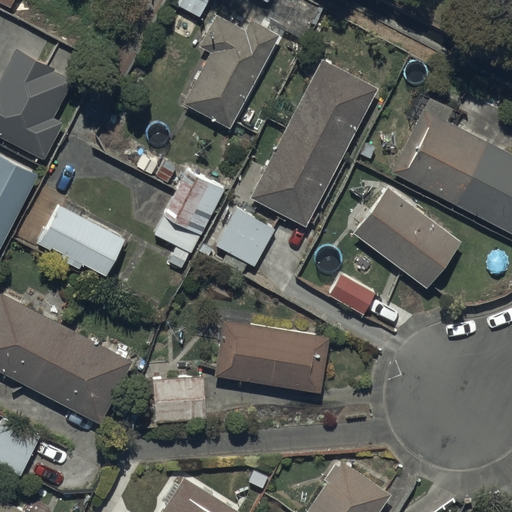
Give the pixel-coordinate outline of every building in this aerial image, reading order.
[(322,4),(314,0),(271,0),(264,15),(305,36),(309,29),(319,33),(327,16),(318,12),(322,4)] [(244,21),(213,4),(194,39),(205,46),(179,94),(184,97),(181,102),(195,109),(198,102),(227,117),(275,26),(248,12),(244,21)] [(0,132),(42,153),(61,116),(52,112),(73,70),(15,40),(0,69),(0,132)] [(374,80),(319,52),(248,190),(303,218),(374,80)] [(511,146),(421,100),(389,163),(511,224),(511,146)] [(0,234),(37,165),(0,145),(0,234)] [(221,181),(185,163),(153,227),(176,239),(167,256),(180,262),(221,181)] [(459,234),(385,178),(350,223),(424,279),(459,234)] [(122,229),(58,198),(41,234),(60,243),(57,251),(76,260),(78,256),(104,269),(122,229)] [(273,222),(234,202),(214,240),(252,261),(273,222)] [(374,287),(340,268),(329,288),(362,307),(374,287)] [(132,351),(0,285),(0,361),(102,412),(132,351)] [(328,329),(221,313),(213,366),(320,382),(328,329)] [(201,370),(152,372),(155,415),(203,413),(201,370)] [(37,432),(1,414),(0,415),(0,457),(19,467),(37,432)] [(370,511),(388,486),(339,452),(336,456),(333,454),(322,469),(324,472),(302,506),(292,499),(282,511),(370,511)] [(265,471),(251,465),(247,475),(261,481),(265,471)] [(228,511),(235,502),(180,468),(152,511),(228,511)] [(40,511),(0,490),(0,511),(40,511)]
